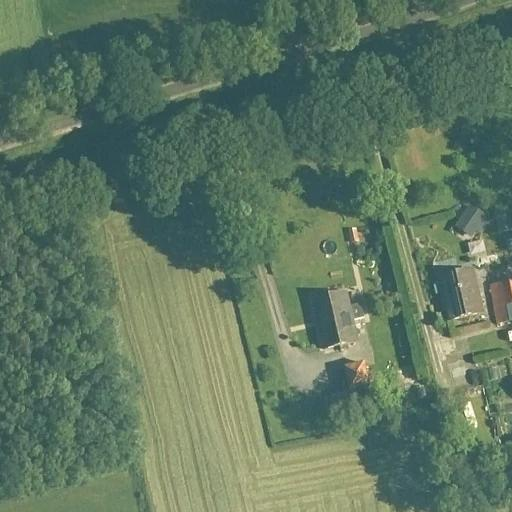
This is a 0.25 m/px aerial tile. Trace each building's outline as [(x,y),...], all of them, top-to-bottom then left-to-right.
[(449,325),(482,317),(471,274),(438,282),(449,325)] [(495,329),(511,325),(511,284),(487,289),(495,329)] [(351,325),(363,322),(360,308),(348,311),(344,296),(311,304),(323,354),(356,346),(351,325)] [(373,410),(380,408),(378,400),(371,401),(369,390),(363,366),(342,371),(348,394),(327,398),(333,419),(367,412),(370,420),(376,419),(373,410)] [(480,367),(468,370),(473,390),(485,386),(480,367)]
